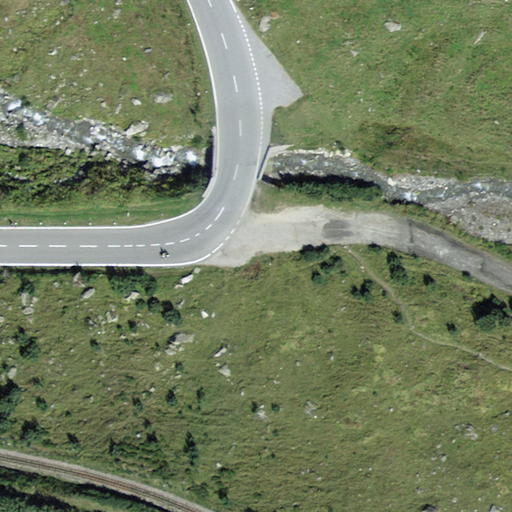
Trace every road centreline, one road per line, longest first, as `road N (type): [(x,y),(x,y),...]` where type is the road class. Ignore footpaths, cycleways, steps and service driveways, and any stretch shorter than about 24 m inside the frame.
road 1 (primary): [(208,0),(231,61),(239,123),(218,217),(168,243),(0,245)]
road 2 (track): [(298,229),(344,222),(511,273)]
